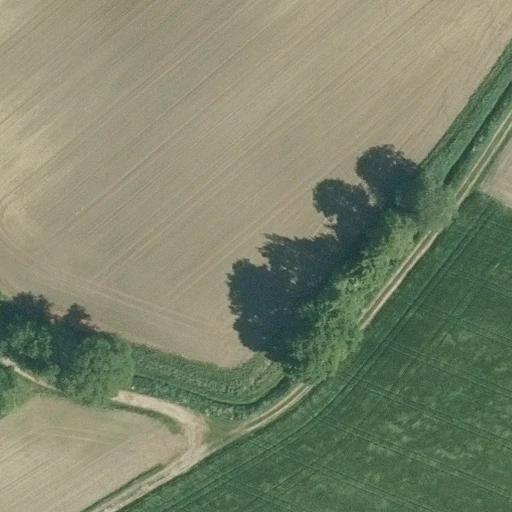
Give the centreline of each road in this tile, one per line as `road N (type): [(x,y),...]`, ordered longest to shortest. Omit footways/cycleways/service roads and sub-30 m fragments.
road 1 (track): [(105,511),(310,367),(511,102)]
road 2 (track): [(233,424),(0,359)]
